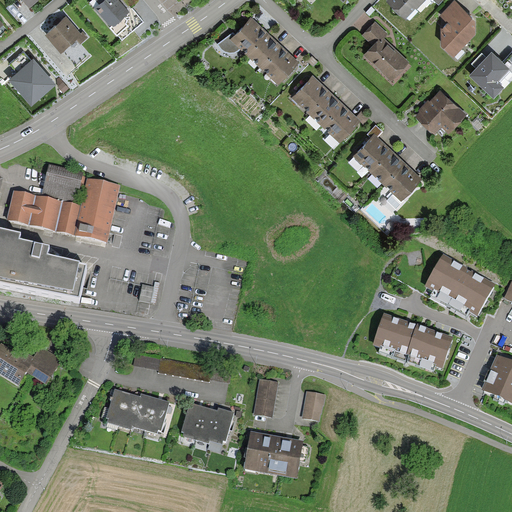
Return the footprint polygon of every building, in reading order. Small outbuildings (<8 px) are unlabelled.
[(94,8),(112,27),(127,13),(114,0),(102,0),(103,0),(94,8)] [(388,0),(387,2),(406,20),(416,10),(414,8),(421,0),(388,0)] [(447,22),(442,27),(441,45),(457,60),(464,52),(459,47),(472,33),(472,20),(467,17),(462,17),(462,12),(452,2),(439,15),(447,22)] [(62,49),(76,66),(89,55),(79,42),(85,37),(81,33),(79,35),(64,18),(47,32),(54,40),(52,42),(59,51),(62,49)] [(247,55),(266,35),(255,25),(253,27),(248,22),(234,37),(239,42),(237,45),(247,55)] [(362,35),(373,45),(365,55),(389,78),(404,63),(379,40),(385,34),(373,23),(362,35)] [(247,55),(260,67),(279,47),(266,35),(247,55)] [(287,59),(289,57),(279,47),(260,67),(272,77),(274,75),(279,79),(293,64),(287,59)] [(502,87),(499,83),(511,70),(492,52),(472,74),(494,95),(502,87)] [(31,102),(53,82),(32,58),(9,77),(31,102)] [(117,112),(147,147),(199,92),(179,70),(117,112)] [(327,93),(316,83),(314,84),(309,80),(295,95),(301,100),(298,103),(309,113),(327,93)] [(322,125),(341,105),(327,93),(309,113),(322,125)] [(417,115),(433,130),(445,118),(452,125),(462,115),(439,93),(417,115)] [(349,117),(351,115),(341,105),(322,125),(333,135),(335,133),(340,137),(354,122),(349,117)] [(361,162),(370,170),(389,150),(379,141),(377,143),(373,138),(358,154),(364,159),(361,162)] [(389,150),(370,170),(384,182),(402,162),(389,150)] [(402,162),(384,182),(396,194),(399,191),(403,196),(417,181),(412,176),(414,173),(402,162)] [(49,171),(42,201),(72,208),(75,194),(78,179),(79,178),(49,171)] [(84,181),(78,179),(75,194),(81,195),(84,181)] [(87,183),(80,210),(74,238),(104,245),(117,190),(87,183)] [(13,195),(7,223),(74,238),(80,210),(72,208),(42,201),(13,195)] [(0,290),(76,305),(84,273),(45,264),(48,253),(18,246),(20,240),(0,235),(0,290)] [(411,264),(425,263),(424,250),(410,251),(411,264)] [(459,307),(478,318),(495,289),(443,261),(427,289),(459,307)] [(442,370),(451,343),(437,337),(409,328),(387,320),(377,347),(442,370)] [(0,373),(22,387),(30,375),(48,386),(64,362),(42,348),(32,363),(2,345),(0,349),(0,373)] [(231,370),(135,353),(131,376),(227,393),(231,370)] [(511,406),(511,366),(497,360),(483,394),(511,406)] [(255,416),(272,418),(278,383),(260,380),(255,416)] [(106,422),(119,425),(127,395),(115,391),(106,422)] [(309,391),(303,419),(320,422),(325,394),(309,391)] [(119,425),(131,428),(132,427),(139,398),(127,395),(119,425)] [(152,399),(140,396),(139,398),(132,427),(144,431),(152,399)] [(168,403),(152,399),(144,431),(160,435),(168,403)] [(196,439),(204,410),(191,406),(182,435),(196,439)] [(217,414),(204,410),(196,439),(209,443),(210,440),(217,414)] [(217,414),(210,440),(227,446),(236,416),(218,411),(217,414)] [(251,430),(244,469),(298,479),(305,440),(286,436),(267,433),(251,430)]
